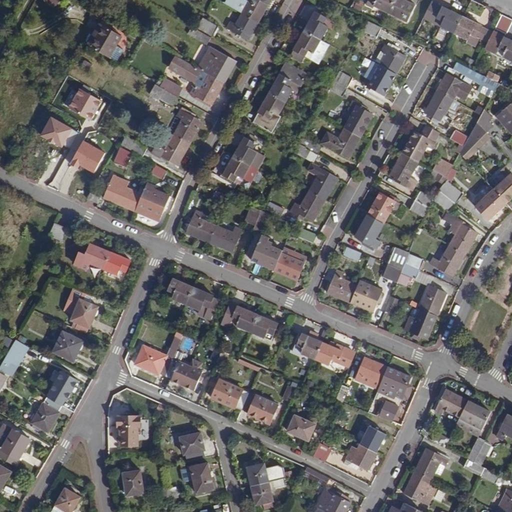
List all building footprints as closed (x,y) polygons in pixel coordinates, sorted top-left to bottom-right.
[(243,14),(260,23),(273,0),(227,0),(225,4),(243,14)] [(349,0),(345,7),(350,10),(354,3),(349,0)] [(387,13),(393,0),(373,0),(376,1),(374,7),(387,13)] [(393,0),(387,13),(407,23),(415,5),(408,2),(408,0),(393,0)] [(462,17),(432,2),(423,19),(454,34),(462,17)] [(108,17),(114,21),(118,16),(111,12),(108,17)] [(316,12),(305,31),(322,40),(329,27),(332,29),(335,23),(316,12)] [(249,41),(260,23),(243,14),(236,25),(231,22),(227,29),(249,41)] [(511,24),(511,19),(503,15),(496,29),(507,35),(511,24)] [(482,27),(462,17),(454,34),(468,41),(471,36),(477,39),(482,27)] [(212,37),(213,38),(219,28),(203,19),(198,29),(212,37)] [(382,29),(368,22),(363,32),(376,39),(382,29)] [(86,44),(111,58),(123,36),(98,23),(86,44)] [(412,38),(417,27),(411,24),(406,35),(412,38)] [(494,33),(482,27),(477,39),(488,44),(494,33)] [(212,37),(198,29),(193,37),(207,45),(212,37)] [(322,40),(305,31),(294,51),(305,57),(319,65),(330,45),(322,40)] [(511,41),(494,33),(488,44),(486,49),(511,62),(511,41)] [(380,65),(397,74),(407,58),(399,53),(401,50),(389,43),(387,47),(384,45),(376,61),(381,64),(380,65)] [(199,69),(225,84),(237,62),(213,49),(210,50),(199,69)] [(305,57),(294,51),(290,57),(301,63),(305,57)] [(211,108),(225,84),(199,69),(177,57),(172,68),(181,73),(180,76),(194,84),(192,87),(194,88),(190,94),(195,97),(194,99),(211,108)] [(84,59),(82,66),(91,69),(93,63),(84,59)] [(380,65),(373,61),(361,83),(385,96),(397,74),(380,65)] [(307,74),(287,63),(270,94),(286,103),(294,90),(289,87),(292,80),(301,85),(307,74)] [(494,93),(499,84),(498,83),(486,78),(475,71),(457,63),(453,70),(466,77),(465,78),(481,85),(480,86),(494,93)] [(58,68),(69,75),(71,71),(60,64),(58,68)] [(486,78),(498,83),(500,77),(489,71),(486,78)] [(335,81),(348,88),(353,79),(340,72),(335,81)] [(446,74),(437,91),(454,100),(457,96),(466,100),(472,88),(446,74)] [(161,88),(178,98),(183,88),(170,81),(168,84),(164,81),(161,88)] [(342,98),(348,88),(335,81),(331,88),(330,91),(342,98)] [(173,106),(178,98),(161,88),(157,85),(150,96),(158,101),(160,99),(173,106)] [(454,100),(437,91),(425,114),(433,118),(431,122),(437,126),(439,122),(447,126),(451,119),(446,117),(454,100)] [(286,103),(270,94),(254,123),(272,133),(281,118),(279,117),(286,103)] [(345,128),(362,137),(374,116),(366,111),(368,108),(353,100),(348,110),(354,113),(345,128)] [(149,115),(155,106),(149,103),(144,112),(149,115)] [(511,135),(511,104),(497,118),(511,135)] [(174,135),(191,144),(203,123),(195,118),(196,116),(182,108),(177,117),(182,120),(174,135)] [(492,118),(484,110),(481,115),(477,123),(479,125),(486,133),(493,127),(488,122),(492,118)] [(490,138),(486,133),(479,125),(473,131),(484,143),(490,138)] [(426,126),(421,135),(435,143),(440,134),(426,126)] [(349,159),(362,137),(345,128),(339,139),(328,132),(321,144),(349,159)] [(179,166),(191,144),(174,135),(166,130),(152,154),(163,160),(164,158),(179,166)] [(465,160),(484,143),(473,131),(469,139),(464,147),(460,154),(465,160)] [(237,145),(240,134),(234,132),(231,143),(237,145)] [(415,132),(402,154),(419,163),(428,147),(433,150),(437,144),(435,143),(421,135),(415,132)] [(455,132),(450,139),(464,147),(469,139),(455,132)] [(295,150),(299,144),(303,137),(298,134),(290,147),(295,150)] [(245,138),(234,157),(251,166),(258,170),(266,158),(253,150),(258,140),(250,136),(248,139),(245,138)] [(299,144),(318,154),(323,147),(303,137),(299,144)] [(129,140),(125,148),(143,158),(148,150),(129,140)] [(313,163),(318,154),(299,144),(295,150),(294,152),(313,163)] [(419,163),(402,154),(390,175),(402,181),(400,184),(413,191),(418,182),(411,178),(419,163)] [(251,166),(234,157),(223,176),(235,183),(238,177),(244,180),(251,166)] [(439,161),(433,171),(446,178),(452,168),(439,161)] [(309,192),(326,201),(339,179),(312,164),(308,171),(317,177),(309,192)] [(163,180),(167,172),(156,166),(152,174),(163,180)] [(458,171),(452,168),(446,178),(452,182),(458,171)] [(494,191),(507,205),(511,199),(511,173),(506,168),(501,173),(507,178),(494,191)] [(430,176),(443,184),(446,178),(433,171),(430,176)] [(105,199),(136,212),(144,195),(127,188),(129,182),(114,176),(105,199)] [(439,191),(456,204),(464,194),(448,181),(439,191)] [(229,197),(217,191),(213,201),(226,206),(229,197)] [(449,213),(456,204),(439,191),(434,199),(434,201),(449,213)] [(489,222),(507,205),(494,191),(475,208),(489,222)] [(314,223),(326,201),(309,192),(301,206),(295,204),(290,213),(304,220),(305,218),(314,223)] [(429,209),(434,201),(434,199),(421,192),(415,202),(429,209)] [(379,193),(367,216),(385,225),(394,209),(399,212),(402,206),(379,193)] [(98,204),(101,198),(91,194),(88,200),(98,204)] [(144,195),(136,212),(159,222),(169,198),(162,195),(160,201),(144,195)] [(281,217),(285,209),(270,202),(267,210),(281,217)] [(425,219),(429,209),(415,202),(410,211),(425,219)] [(256,224),(262,211),(253,207),(247,221),(256,224)] [(187,234),(210,244),(217,226),(201,219),(204,214),(196,211),(187,234)] [(264,232),(271,215),(262,211),(256,224),(255,225),(254,228),(264,232)] [(385,225),(367,216),(359,230),(356,228),(353,235),(378,249),(381,243),(377,240),(385,225)] [(449,246),(466,255),(479,234),(465,225),(466,223),(458,218),(450,232),(455,235),(449,246)] [(67,229),(55,223),(48,237),(61,243),(67,229)] [(217,226),(210,244),(233,254),(243,230),(236,227),(233,233),(217,226)] [(296,237),(314,245),(317,237),(300,229),(296,237)] [(252,261),(275,272),(285,248),(261,239),(252,261)] [(103,270),(111,252),(91,243),(86,254),(80,251),(75,263),(87,269),(90,264),(103,270)] [(454,277),(466,255),(449,246),(440,261),(434,258),(430,263),(454,277)] [(362,254),(348,247),(344,256),(358,262),(362,254)] [(285,248),(275,272),(298,281),(308,258),(285,248)] [(405,264),(409,255),(409,253),(393,248),(390,254),(393,255),(389,265),(402,271),(405,264)] [(131,261),(111,252),(103,270),(118,276),(120,270),(127,273),(131,261)] [(405,264),(420,271),(425,261),(409,255),(405,264)] [(416,280),(420,271),(405,264),(402,271),(398,281),(403,283),(407,276),(416,280)] [(397,283),(398,281),(402,271),(389,265),(383,279),(390,282),(391,280),(397,283)] [(328,294),(351,304),(358,286),(341,278),(344,273),(337,271),(328,294)] [(172,299),(186,305),(193,287),(173,279),(165,299),(171,302),(172,299)] [(358,286),(351,304),(373,314),(384,290),(361,280),(358,286)] [(420,309),(437,316),(447,294),(429,286),(420,309)] [(193,287),(186,305),(200,312),(203,306),(209,308),(214,296),(193,287)] [(393,297),(387,310),(394,314),(401,300),(393,297)] [(90,328),(99,306),(80,299),(72,320),(90,328)] [(250,332),(257,315),(237,307),(238,304),(231,301),(221,325),(229,328),(230,324),(250,332)] [(427,340),(437,316),(420,309),(415,320),(409,317),(404,331),(427,340)] [(279,324),(257,315),(250,332),(265,338),(267,333),(274,336),(279,324)] [(315,360),(322,342),(317,340),(319,334),(311,331),(308,336),(302,334),(297,346),(303,348),(301,354),(315,360)] [(74,362),(84,341),(63,332),(53,352),(74,362)] [(177,332),(170,347),(177,350),(184,335),(177,332)] [(24,357),(30,347),(17,340),(11,349),(22,356),(24,357)] [(329,345),(322,342),(315,360),(329,366),(331,360),(346,367),(353,351),(337,344),(335,348),(329,345)] [(159,374),(166,377),(177,351),(170,348),(166,357),(144,347),(136,365),(158,375),(159,374)] [(18,363),(22,356),(11,349),(10,352),(7,356),(18,363)] [(177,351),(166,377),(172,379),(171,381),(194,391),(202,372),(180,362),(184,354),(177,351)] [(221,351),(216,362),(224,365),(229,354),(221,351)] [(380,385),(388,367),(365,357),(355,380),(362,384),(362,383),(365,378),(380,385)] [(411,377),(388,367),(380,385),(396,391),(394,396),(401,400),(402,397),(407,385),(411,377)] [(48,397),(62,406),(65,401),(67,402),(79,381),(62,371),(50,392),(51,392),(48,397)] [(207,384),(216,388),(220,380),(210,376),(207,384)] [(378,390),(380,385),(365,378),(362,383),(378,390)] [(236,407),(242,410),(250,393),(220,380),(216,388),(212,398),(235,409),(236,407)] [(336,400),(342,403),(343,403),(349,388),(342,385),(336,400)] [(396,391),(380,385),(378,390),(394,396),(396,391)] [(411,387),(407,385),(402,397),(406,399),(411,387)] [(460,418),(469,402),(446,390),(434,412),(441,416),(444,411),(460,418)] [(250,393),(242,410),(248,412),(248,414),(271,424),(278,405),(250,393)] [(59,411),(62,406),(48,397),(45,403),(44,403),(32,423),(48,433),(60,412),(59,411)] [(491,413),(469,402),(460,418),(456,426),(473,434),(474,432),(480,435),(491,413)] [(380,418),(391,422),(396,409),(385,405),(380,418)] [(511,438),(511,417),(507,415),(496,437),(503,441),(506,436),(511,438)] [(309,441),(316,425),(295,416),(288,432),(309,441)] [(140,429),(140,418),(118,418),(118,429),(120,429),(120,445),(138,446),(138,429),(140,429)] [(360,444),(377,453),(386,435),(364,424),(360,431),(366,434),(360,444)] [(0,449),(19,460),(30,440),(3,425),(0,430),(0,449)] [(205,451),(202,433),(180,438),(184,455),(205,451)] [(432,442),(445,448),(448,441),(436,435),(432,442)] [(474,463),(484,442),(478,439),(467,459),(468,460),(474,463)] [(313,456),(325,462),(333,447),(321,441),(313,456)] [(491,446),(484,442),(474,463),(481,467),(491,446)] [(368,471),(377,453),(360,444),(358,449),(352,447),(343,464),(357,471),(360,467),(368,471)] [(427,449),(415,471),(432,480),(435,473),(440,464),(445,467),(448,460),(427,449)] [(481,467),(474,463),(468,460),(463,468),(481,477),(485,469),(481,467)] [(247,467),(252,487),(270,482),(279,480),(278,473),(268,475),(265,463),(247,467)] [(205,470),(204,464),(191,467),(196,493),(214,489),(210,470),(205,470)] [(440,476),(445,467),(440,464),(435,473),(440,476)] [(0,491),(0,492),(12,472),(0,465),(0,491)] [(320,474),(307,468),(304,475),(315,481),(320,474)] [(500,476),(485,469),(481,477),(496,485),(500,476)] [(144,493),(141,470),(123,473),(126,496),(144,493)] [(432,480),(415,471),(404,493),(427,506),(436,489),(429,485),(432,480)] [(270,482),(252,487),(256,505),(273,502),(270,482)] [(167,489),(169,500),(178,498),(176,487),(167,489)] [(67,511),(72,511),(81,498),(66,489),(56,505),(67,511)] [(161,502),(169,500),(167,489),(158,491),(161,502)] [(327,491),(318,508),(325,511),(346,511),(351,503),(348,502),(350,499),(333,490),(331,493),(327,491)]
